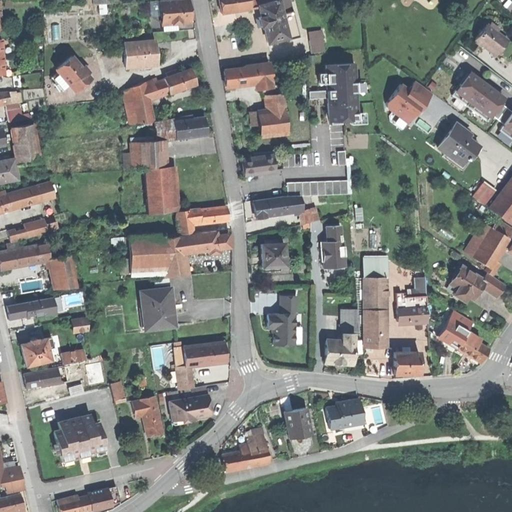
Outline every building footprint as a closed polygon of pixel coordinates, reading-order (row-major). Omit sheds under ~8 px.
[(186,0),(162,0),(159,0),(160,12),(161,24),(189,22),(188,10),(187,6),(186,0)] [(248,0),(219,0),(220,4),(222,13),(250,8),(248,0)] [(299,36),(289,0),(280,0),(278,1),(287,37),(285,37),(286,39),(299,36)] [(287,37),(278,1),(259,6),(261,16),(257,17),(258,22),(260,27),(263,26),(267,42),(285,37),(287,37)] [(491,23),(488,26),(496,32),(498,29),(491,23)] [(487,24),(474,40),(492,54),(505,39),(496,32),(488,26),(487,24)] [(308,32),(309,40),(323,38),(322,30),(308,32)] [(323,38),(309,40),(311,53),(325,51),(323,38)] [(507,41),(505,39),(492,54),(494,56),(500,49),(507,41)] [(155,40),(122,42),(124,67),(144,66),(143,62),(156,61),(156,50),(155,40)] [(68,84),(73,89),(81,82),(88,76),(70,55),(55,68),(58,71),(68,84)] [(260,66),(261,72),(269,71),(268,61),(260,62),(260,63),(260,66)] [(353,61),(322,63),(324,90),(324,96),(326,122),(357,119),(357,118),(357,112),(355,90),(354,81),(353,61)] [(255,82),(262,81),(261,72),(260,66),(253,67),(255,82)] [(226,87),(255,82),(253,67),(244,68),(224,71),(226,87)] [(166,73),(167,77),(178,74),(177,69),(166,73)] [(285,69),(278,70),(280,86),(287,85),(285,69)] [(163,79),(168,92),(194,84),(191,77),(189,70),(178,74),(167,77),(163,79)] [(262,81),(264,96),(281,93),(280,86),(278,70),(269,71),(261,72),(262,81)] [(503,96),(467,70),(450,93),(486,120),(503,96)] [(62,89),(68,84),(58,71),(51,77),(62,89)] [(148,99),(157,96),(153,82),(152,79),(144,83),(147,95),(148,99)] [(157,96),(168,92),(163,79),(156,81),(153,82),(157,96)] [(413,80),(407,88),(399,82),(384,103),(385,108),(405,122),(412,112),(414,114),(430,92),(413,80)] [(128,87),(131,98),(147,95),(144,83),(143,82),(128,87)] [(122,90),(124,100),(131,98),(128,87),(122,90)] [(7,91),(0,91),(0,104),(5,103),(9,103),(7,91)] [(264,96),(266,110),(267,113),(284,111),(281,93),(264,96)] [(152,119),(148,99),(147,95),(131,98),(136,120),(136,122),(152,119)] [(129,122),(136,120),(131,98),(124,100),(129,122)] [(17,101),(9,103),(5,103),(6,110),(18,108),(17,101)] [(6,110),(8,121),(21,119),(20,115),(19,108),(18,108),(6,110)] [(511,108),(497,129),(511,140),(511,108)] [(266,110),(256,111),(258,125),(259,135),(286,131),(284,111),(267,113),(266,110)] [(251,126),(258,125),(256,111),(249,112),(250,119),(251,126)] [(204,125),(203,117),(191,118),(173,121),(175,138),(205,134),(204,125)] [(172,118),(153,121),(155,140),(159,139),(175,138),(173,121),(172,118)] [(4,144),(14,142),(11,127),(10,123),(0,125),(1,128),(4,144)] [(14,142),(18,164),(38,160),(32,123),(11,127),(14,142)] [(455,123),(437,147),(446,154),(448,152),(462,163),(465,159),(467,157),(468,158),(470,156),(472,157),(480,147),(474,143),(467,138),(470,134),(455,123)] [(155,140),(129,142),(130,152),(131,168),(143,167),(143,168),(162,167),(159,139),(155,140)] [(124,169),(131,168),(130,152),(123,153),(124,169)] [(463,170),(472,157),(470,156),(468,158),(467,160),(465,159),(462,163),(448,152),(446,154),(444,157),(463,170)] [(244,174),(273,171),(273,167),(272,156),(254,158),(242,159),(243,167),(244,174)] [(13,158),(0,160),(0,182),(17,179),(13,158)] [(168,166),(162,167),(143,168),(147,214),(171,211),(170,186),(168,166)] [(511,176),(489,208),(504,219),(510,211),(511,208),(511,176)] [(345,179),(285,181),(285,195),(345,193),(345,179)] [(49,182),(12,193),(16,207),(35,201),(53,196),(49,182)] [(472,194),(484,204),(493,192),(481,183),(472,194)] [(3,191),(0,191),(0,211),(8,209),(4,195),(3,191)] [(12,193),(4,195),(8,209),(16,207),(12,193)] [(299,197),(287,196),(289,212),(302,210),(299,197)] [(284,213),(281,197),(253,201),(255,210),(256,217),(284,213)] [(224,206),(198,209),(199,222),(200,224),(226,220),(225,213),(224,206)] [(190,223),(199,222),(198,209),(198,208),(188,209),(190,223)] [(191,232),(190,223),(188,209),(174,210),(177,234),(191,232)] [(306,210),(302,210),(305,222),(312,221),(309,209),(306,210)] [(24,229),(27,238),(46,232),(44,224),(43,219),(32,222),(23,224),(24,229)] [(496,219),(491,227),(502,235),(508,226),(496,219)] [(55,221),(44,224),(46,232),(57,229),(55,221)] [(326,240),(320,240),(323,267),(347,265),(343,222),(325,224),(326,240)] [(464,252),(472,257),(491,227),(483,222),(464,252)] [(511,231),(511,229),(508,226),(502,235),(508,238),(511,231)] [(472,257),(487,266),(488,268),(493,260),(508,238),(502,235),(491,227),(472,257)] [(9,242),(16,241),(13,232),(13,229),(6,231),(9,242)] [(16,241),(27,238),(24,229),(13,232),(16,241)] [(215,231),(194,233),(194,234),(195,238),(188,239),(188,235),(177,237),(179,254),(183,253),(207,250),(217,249),(229,248),(228,240),(227,234),(216,236),(215,231)] [(186,275),(183,253),(179,254),(177,237),(177,234),(127,237),(128,250),(129,260),(129,264),(148,264),(148,263),(162,261),(163,271),(164,278),(168,277),(186,275)] [(284,242),(261,243),(261,255),(262,265),(281,264),(285,264),(284,242)] [(0,268),(43,261),(41,253),(40,244),(16,248),(6,250),(0,251),(0,268)] [(47,252),(41,253),(43,261),(48,260),(67,256),(65,249),(47,252)] [(118,259),(129,260),(128,250),(118,250),(118,259)] [(67,256),(48,260),(54,288),(75,288),(68,256),(67,256)] [(487,266),(484,270),(492,276),(500,264),(493,260),(488,268),(487,266)] [(130,274),(158,273),(158,271),(163,271),(162,261),(148,263),(148,264),(129,264),(130,274)] [(481,279),(459,265),(448,281),(457,287),(456,288),(452,294),(463,301),(467,295),(473,299),(479,290),(484,283),(486,284),(487,285),(492,276),(484,270),(482,273),(484,275),(481,279)] [(505,285),(492,276),(487,285),(486,284),(483,289),(496,298),(500,292),(505,285)] [(169,285),(168,277),(164,278),(159,278),(153,279),(154,286),(169,285)] [(363,278),(363,287),(378,287),(378,278),(363,278)] [(39,284),(23,287),(26,300),(42,297),(39,284)] [(363,287),(363,309),(378,309),(378,287),(363,287)] [(169,288),(139,291),(141,307),(146,307),(149,329),(173,326),(171,313),(169,314),(168,306),(171,306),(170,298),(169,288)] [(296,295),(280,295),(280,312),(273,312),(273,313),(267,313),(267,321),(267,327),(273,327),(273,344),(293,345),(294,313),(296,313),(296,295)] [(50,296),(4,305),(7,319),(23,316),(24,318),(53,312),(50,296)] [(395,299),(396,309),(426,307),(425,297),(395,299)] [(140,329),(149,329),(146,307),(141,307),(138,308),(140,329)] [(420,320),(427,319),(426,307),(396,309),(397,321),(415,320),(420,320)] [(341,309),(342,333),(353,334),(359,334),(357,310),(341,309)] [(363,347),(378,347),(378,309),(363,309),(363,316),(363,323),(363,347)] [(453,310),(447,319),(467,331),(472,322),(453,310)] [(76,330),(87,329),(86,319),(71,321),(72,331),(76,330)] [(437,335),(457,348),(467,331),(447,319),(437,335)] [(480,339),(467,331),(457,348),(471,356),(480,362),(488,349),(477,343),(480,339)] [(342,333),(341,340),(353,341),(353,334),(342,333)] [(361,353),(359,334),(353,334),(353,341),(352,352),(361,353)] [(50,337),(44,338),(46,348),(52,347),(50,337)] [(22,356),(25,366),(49,359),(46,348),(44,338),(36,340),(29,342),(19,345),(22,356)] [(337,363),(352,364),(352,352),(353,341),(341,340),(326,339),(324,362),(337,363)] [(222,342),(201,344),(204,364),(225,362),(224,352),(222,342)] [(201,344),(173,347),(175,365),(176,368),(189,366),(204,364),(201,344)] [(59,354),(61,364),(65,363),(78,361),(83,360),(81,350),(59,354)] [(404,374),(418,374),(418,351),(394,351),(394,374),(404,374)] [(86,375),(88,385),(103,382),(99,362),(84,365),(86,375)] [(64,366),(56,368),(59,382),(66,381),(65,375),(64,367),(64,366)] [(191,381),(189,366),(176,368),(177,383),(191,381)] [(24,382),(25,388),(59,382),(56,368),(22,374),(24,382)] [(139,386),(145,385),(143,375),(137,377),(139,386)] [(192,388),(191,381),(177,383),(178,390),(189,389),(192,388)] [(68,388),(70,395),(82,392),(80,384),(68,388)] [(205,386),(192,388),(189,389),(190,397),(167,401),(170,419),(183,417),(183,421),(188,421),(194,420),(194,416),(198,416),(199,417),(209,416),(205,386)] [(110,393),(113,403),(125,400),(123,390),(110,393)] [(153,396),(138,399),(138,401),(140,411),(141,415),(146,436),(153,435),(161,433),(153,396)] [(325,407),(329,428),(341,426),(341,423),(361,419),(357,399),(348,400),(338,402),(339,405),(325,407)] [(133,413),(140,411),(138,401),(130,402),(133,413)] [(289,437),(310,434),(305,408),(292,410),(293,413),(285,414),(289,437)] [(52,433),(59,461),(81,455),(93,452),(93,450),(103,448),(97,423),(90,424),(88,415),(56,423),(59,432),(52,433)] [(362,426),(361,419),(341,423),(341,426),(343,426),(343,429),(362,426)] [(253,435),(246,437),(249,449),(265,446),(263,434),(253,435)] [(9,445),(1,445),(2,460),(10,459),(9,445)] [(266,450),(265,446),(249,449),(252,465),(268,462),(266,450)] [(225,471),(252,465),(249,449),(222,455),(225,471)] [(18,466),(1,469),(4,484),(6,492),(22,489),(20,478),(18,466)] [(115,486),(106,488),(109,502),(118,500),(115,486)] [(86,493),(87,495),(90,510),(100,507),(110,505),(109,502),(106,488),(86,493)] [(0,511),(22,507),(21,500),(19,494),(0,498),(0,511)] [(76,495),(56,500),(58,511),(80,511),(90,510),(87,495),(77,498),(76,495)]
